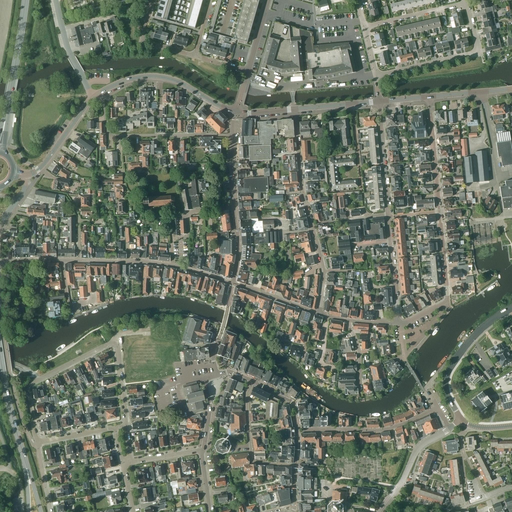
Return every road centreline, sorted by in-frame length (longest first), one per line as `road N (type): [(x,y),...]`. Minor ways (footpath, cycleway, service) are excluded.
road 1 (residential): [(399,324),(446,300),(429,97)]
road 2 (residential): [(36,442),(29,383),(109,343),(117,348),(125,426)]
road 3 (residential): [(318,312),(322,274),(295,108)]
road 4 (residential): [(374,74),(478,49),(467,0)]
road 5 (unclassified): [(474,221),(501,214),(482,92)]
road 6 (tertiary): [(95,95),(153,77),(235,112)]
road 7 (residential): [(296,430),(383,429),(435,411)]
road 8 (unclassified): [(462,419),(446,390),(451,364),(511,308)]
road 9 (residential): [(388,215),(363,214),(351,104)]
road 10 (residential): [(294,465),(251,461),(251,382)]
